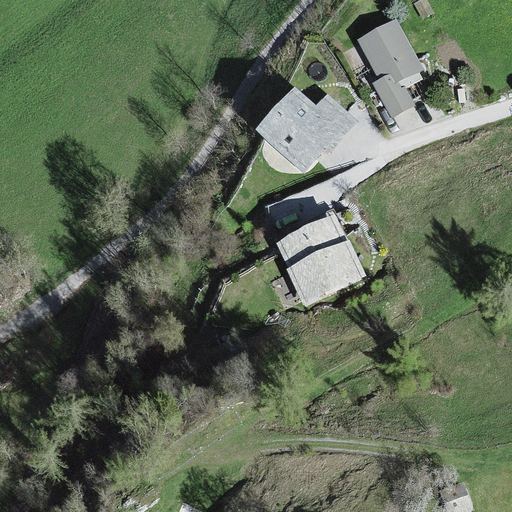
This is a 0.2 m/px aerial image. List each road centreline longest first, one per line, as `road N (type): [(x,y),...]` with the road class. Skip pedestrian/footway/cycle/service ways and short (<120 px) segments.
road 1 (track): [(15,511),(56,437),(123,242)]
road 2 (track): [(196,460),(271,449),(363,451),(470,470)]
